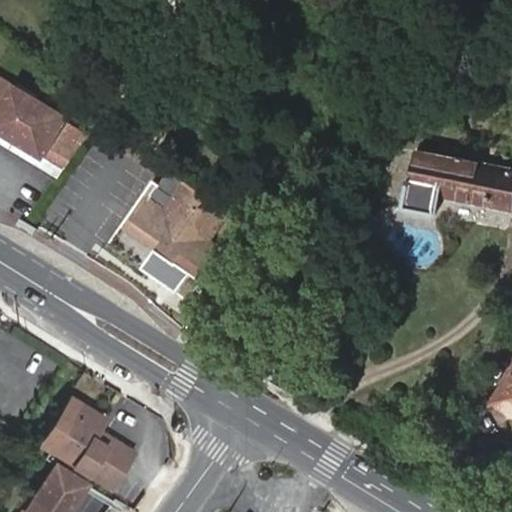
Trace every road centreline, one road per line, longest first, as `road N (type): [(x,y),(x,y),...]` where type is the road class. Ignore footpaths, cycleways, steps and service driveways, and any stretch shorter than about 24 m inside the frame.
road 1 (primary): [(246,412),(0,262)]
road 2 (primary): [(408,511),(246,412)]
road 3 (tertiary): [(246,412),(177,511)]
